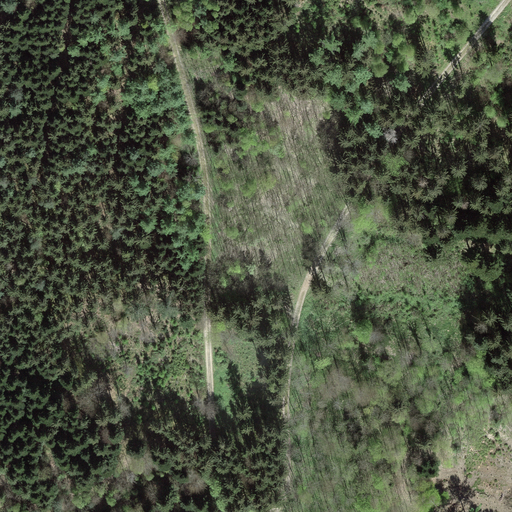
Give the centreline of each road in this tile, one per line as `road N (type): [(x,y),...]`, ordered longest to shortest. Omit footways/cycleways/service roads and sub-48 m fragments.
road 1 (track): [(509,0),(409,118),(304,286),(289,353),(285,488),(274,511)]
road 2 (track): [(225,511),(214,484),(205,182),(163,0)]
